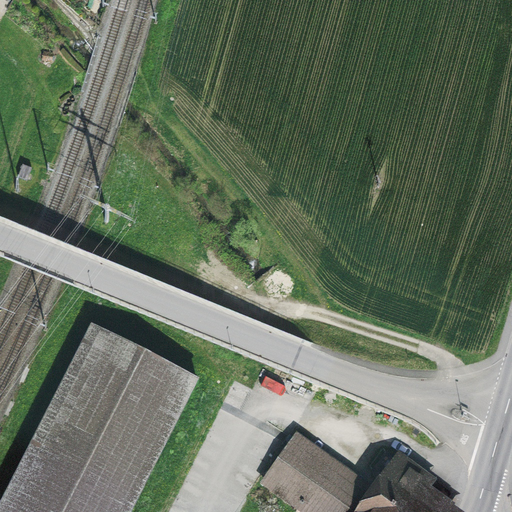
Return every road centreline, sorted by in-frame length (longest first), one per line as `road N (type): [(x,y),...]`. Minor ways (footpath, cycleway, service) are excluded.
road 1 (unclassified): [(503,421),(293,357),(0,236)]
road 2 (track): [(220,290),(266,310),(322,315),(438,355),(456,374),(459,407)]
